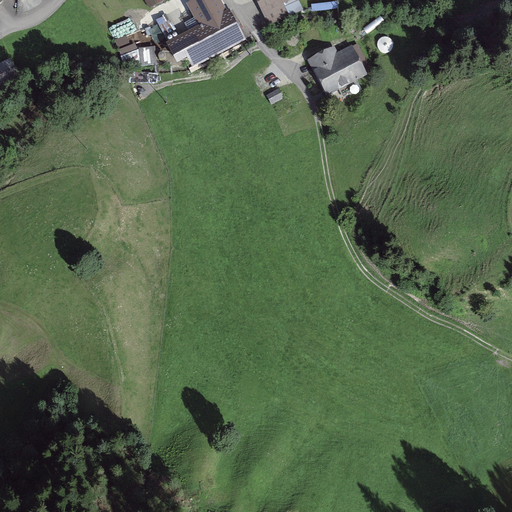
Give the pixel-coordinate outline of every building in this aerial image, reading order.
[(242,40),(228,13),(224,15),(215,0),(202,0),(187,8),(198,29),(169,44),(178,61),(189,55),(194,65),(242,40)] [(253,0),(265,24),(298,9),(293,0),(253,0)] [(131,18),(111,30),(115,36),(122,32),(123,35),(137,26),(131,18)] [(382,37),(378,38),(376,39),(374,42),(374,45),(375,50),(379,53),(383,53),(387,51),(389,47),(390,43),(388,40),(385,38),(382,37)] [(158,65),(156,48),(123,51),(124,69),(158,65)] [(334,50),(311,61),(326,91),(364,72),(352,48),(336,56),(334,50)] [(6,60),(0,62),(0,83),(15,76),(6,60)] [(277,91),(267,97),(271,105),(282,99),(277,91)]
